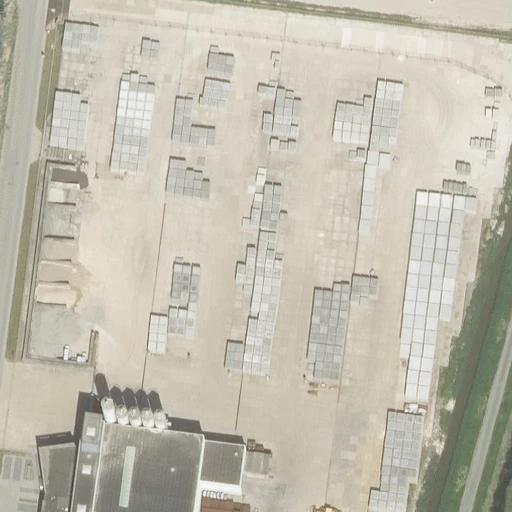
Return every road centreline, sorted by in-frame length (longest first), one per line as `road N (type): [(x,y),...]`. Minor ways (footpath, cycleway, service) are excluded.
road 1 (unknown): [(284,416),(321,59),(257,48),(230,63),(203,410)]
road 2 (unknown): [(321,59),(391,66),(425,86),(434,118),(433,196),(416,278),(364,405),(340,415),(284,416)]
road 3 (unclassified): [(35,0),(0,276)]
road 4 (unknown): [(0,394),(203,410)]
road 5 (unclassified): [(463,511),(511,326)]
